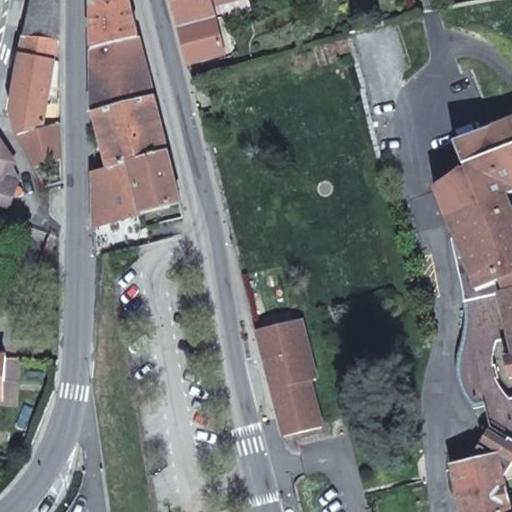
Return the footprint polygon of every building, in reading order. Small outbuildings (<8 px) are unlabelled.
[(61,41),(61,0),(33,0),(26,37),(58,41),(61,41)] [(140,38),(131,0),(93,0),(94,49),(140,38)] [(212,6),(232,0),(174,0),(181,28),(216,19),(212,6)] [(253,10),(250,0),(232,0),(212,6),(216,19),(253,10)] [(225,54),(216,19),(181,28),(190,63),(225,54)] [(54,60),(58,41),(26,37),(22,54),(54,60)] [(155,96),(140,38),(94,49),(95,113),(96,113),(155,96)] [(43,130),(54,60),(22,54),(12,111),(14,111),(21,138),(43,130)] [(214,104),(210,91),(200,93),(203,107),(214,104)] [(169,153),(155,96),(96,113),(110,168),(131,163),(169,153)] [(511,202),(509,195),(511,193),(511,119),(456,144),(467,170),(464,172),(463,171),(436,188),(449,220),(493,202),(496,209),(486,213),(490,224),(456,238),(478,291),(501,281),(506,293),(511,291),(511,202)] [(62,160),(60,124),(43,130),(21,138),(36,170),(62,160)] [(20,180),(12,164),(15,161),(0,139),(0,210),(8,213),(16,194),(18,187),(20,180)] [(182,204),(169,153),(131,163),(145,213),(181,204),(182,204)] [(145,213),(131,163),(110,168),(95,172),(96,226),(123,219),(145,213)] [(23,195),(24,192),(24,191),(24,189),(22,187),(20,187),(18,187),(16,194),(18,196),(20,196),(23,195)] [(490,224),(486,213),(496,209),(493,202),(449,220),(456,238),(490,224)] [(130,247),(123,219),(96,226),(96,256),(130,247)] [(511,291),(506,293),(500,294),(511,346),(511,356),(507,358),(511,380),(511,379),(511,291)] [(318,380),(302,319),(268,328),(271,339),(263,354),(278,414),(292,423),(295,434),(323,427),(311,381),(318,380)] [(271,339),(268,328),(257,331),(263,354),(271,339)] [(295,434),(292,423),(278,414),(284,437),(295,434)] [(508,442),(490,431),(483,442),(501,453),(508,442)] [(511,511),(504,480),(499,456),(498,456),(455,467),(465,511),(511,511)]
